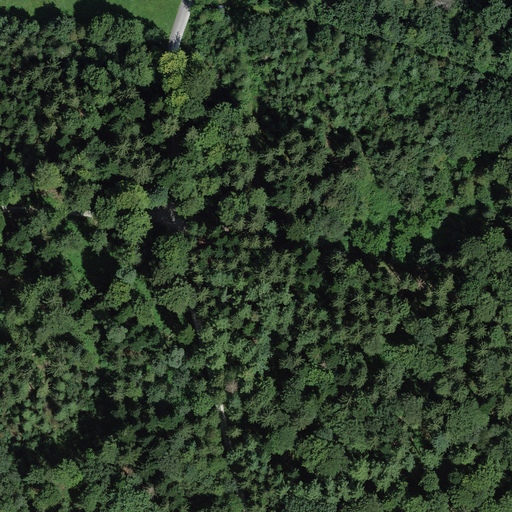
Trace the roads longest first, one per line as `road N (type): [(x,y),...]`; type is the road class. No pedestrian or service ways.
road 1 (unclassified): [(192,0),(171,97),(183,270),(188,315),(245,511)]
road 2 (track): [(511,327),(406,282),(184,212)]
road 3 (track): [(0,209),(184,212)]
